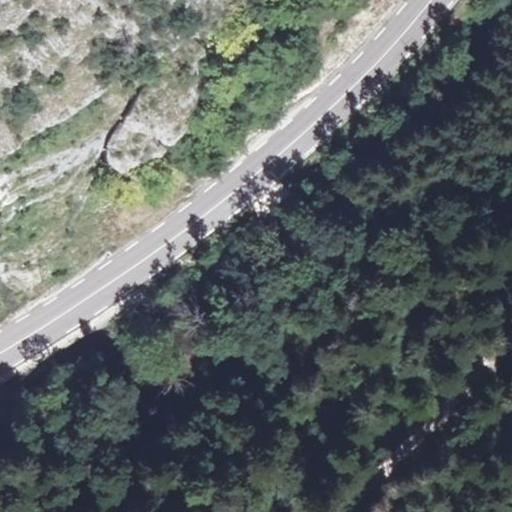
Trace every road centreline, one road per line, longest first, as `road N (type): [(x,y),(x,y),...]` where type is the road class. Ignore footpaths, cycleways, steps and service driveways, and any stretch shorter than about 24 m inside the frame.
road 1 (secondary): [(433,0),(379,63),(232,196),(0,354)]
road 2 (track): [(511,342),(342,511)]
